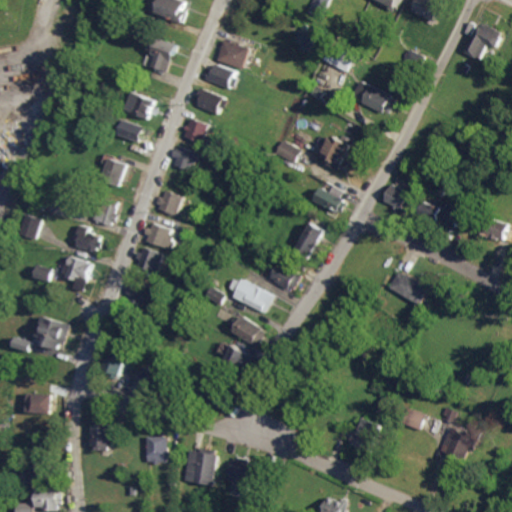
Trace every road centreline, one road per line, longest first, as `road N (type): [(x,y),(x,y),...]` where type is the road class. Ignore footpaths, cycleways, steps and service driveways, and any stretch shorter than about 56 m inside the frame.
road 1 (residential): [(82,511),(81,390),(223,0)]
road 2 (residential): [(240,435),(275,359),(366,218),(470,0)]
road 3 (residential): [(432,511),(288,451),(81,390)]
road 4 (residential): [(511,294),(366,218)]
